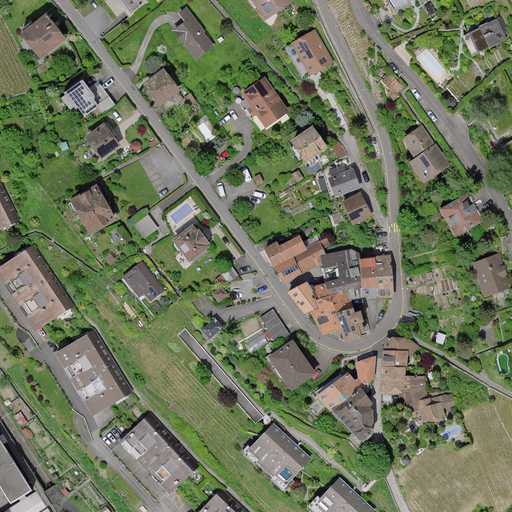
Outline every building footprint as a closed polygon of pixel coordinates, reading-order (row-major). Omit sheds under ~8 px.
[(99,0),(100,1),(102,0),(119,0),(132,16),(142,8),(140,5),(147,0),(99,0)] [(291,0),(252,0),(265,20),(293,2),(291,0)] [(185,23),(174,31),(196,61),(217,45),(188,7),(179,14),(185,23)] [(46,13),(21,34),(42,58),(66,38),(46,13)] [(500,17),(473,32),(482,49),(486,50),(510,37),(500,17)] [(316,30),(293,44),(313,77),(336,63),(316,30)] [(164,70),(144,84),(160,106),(180,91),(164,70)] [(266,78),(244,94),(268,128),(290,112),(266,78)] [(93,89),(85,79),(61,97),(72,111),(78,106),(88,118),(99,110),(103,115),(116,104),(100,84),(93,89)] [(511,104),(486,121),(498,138),(510,130),(511,133),(511,142),(506,147),(511,155),(511,104)] [(105,122),(85,137),(102,160),(122,145),(105,122)] [(420,124),(396,141),(410,161),(434,143),(420,124)] [(313,127),(293,142),(309,164),(329,148),(313,127)] [(434,143),(410,161),(407,163),(423,184),(449,164),(434,143)] [(353,169),(330,178),(337,197),(360,188),(353,169)] [(0,182),(0,230),(19,221),(0,182)] [(95,185),(71,200),(91,234),(116,219),(95,185)] [(468,193),(441,210),(458,238),(486,221),(468,193)] [(360,194),(342,203),(353,224),(371,215),(360,194)] [(135,224),(145,238),(160,227),(149,214),(135,224)] [(194,225),(174,242),(192,263),(212,246),(194,225)] [(317,231),(299,241),(303,249),(273,263),(283,287),(323,265),(322,257),(328,256),(325,252),(334,247),(327,234),(321,237),(317,231)] [(280,243),(266,249),(273,263),(303,249),(299,241),(301,237),(282,246),(280,243)] [(32,247),(0,267),(0,278),(36,333),(73,309),(32,247)] [(348,252),(328,256),(322,257),(323,265),(332,296),(350,294),(351,299),(360,298),(365,299),(361,261),(358,252),(348,252)] [(511,285),(500,253),(473,263),(487,299),(511,289),(511,285)] [(389,256),(361,261),(365,299),(394,299),(394,278),(389,256)] [(142,261),(122,277),(139,298),(144,294),(151,303),(166,290),(142,261)] [(312,282),(292,293),(310,316),(313,315),(324,309),(320,301),(323,299),(312,282)] [(332,296),(323,299),(320,301),(324,309),(313,315),(323,328),(332,335),(346,331),(341,315),(351,312),(351,299),(350,294),(332,296)] [(273,309),(260,318),(278,343),(291,335),(273,309)] [(361,309),(351,312),(341,315),(346,331),(350,340),(361,336),(365,333),(366,313),(362,313),(361,309)] [(214,318),(202,329),(211,339),(223,328),(219,323),(214,318)] [(95,330),(56,353),(94,417),(133,394),(95,330)] [(407,338),(386,338),(385,351),(410,350),(410,356),(415,355),(418,350),(416,344),(412,342),(407,338)] [(292,340),(268,358),(293,392),(317,374),(292,340)] [(410,350),(385,351),(385,367),(409,367),(410,356),(410,350)] [(373,379),(375,357),(355,362),(357,378),(361,388),(373,379)] [(409,367),(385,367),(385,395),(408,394),(408,392),(413,390),(412,376),(409,375),(409,367)] [(348,373),(316,397),(331,413),(361,388),(357,378),(355,380),(348,373)] [(427,376),(412,376),(413,390),(408,392),(408,394),(410,402),(413,407),(423,406),(422,401),(429,399),(427,376)] [(373,404),(361,388),(331,413),(359,442),(363,442),(372,434),(372,429),(372,411),(370,408),(373,404)] [(429,399),(422,401),(423,406),(426,423),(447,421),(448,408),(458,406),(454,393),(429,399)] [(197,468),(149,416),(126,436),(145,454),(140,459),(172,492),(197,468)] [(272,423),(247,450),(287,487),(312,460),(272,423)] [(0,439),(0,489),(9,503),(32,490),(0,439)] [(376,511),(339,479),(311,510),(312,511),(376,511)] [(242,511),(220,490),(198,511),(242,511)] [(47,511),(35,493),(3,511),(47,511)]
